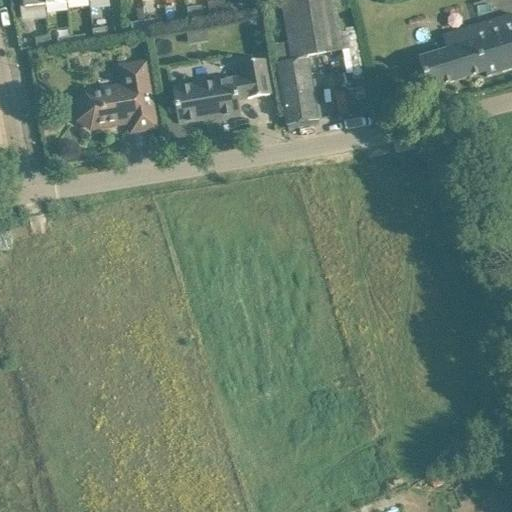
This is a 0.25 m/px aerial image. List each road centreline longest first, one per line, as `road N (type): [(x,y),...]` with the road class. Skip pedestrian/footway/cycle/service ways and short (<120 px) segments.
road 1 (unclassified): [(27,192),(308,148),(511,102)]
road 2 (unclassified): [(27,192),(0,57)]
